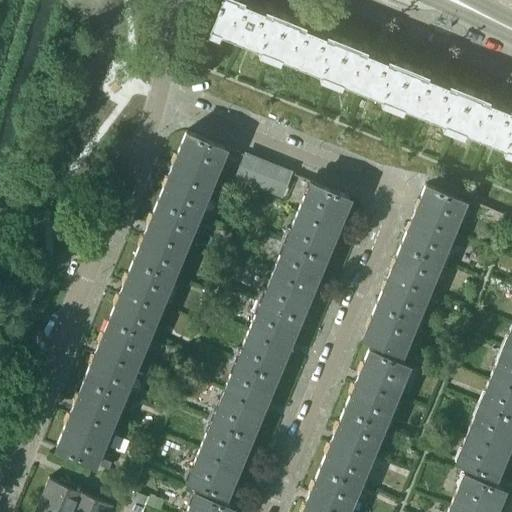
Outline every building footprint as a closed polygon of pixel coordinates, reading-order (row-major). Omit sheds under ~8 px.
[(380,52),(251,0),(221,0),(206,38),(232,48),(235,42),(511,153),(511,108),(507,107),(509,103),(491,96),(490,100),(481,97),(483,93),(466,86),(464,90),(456,86),(457,83),(440,76),(439,79),(430,76),(432,72),(414,65),(413,69),(404,65),(405,62),(388,55),(387,59),(378,55),(380,52)] [(198,207),(214,167),(219,157),(207,152),(212,140),(185,129),(159,191),(198,207)] [(207,152),(219,157),(229,161),(232,155),(235,156),(237,150),(212,140),(207,152)] [(255,157),(245,153),(235,176),(247,180),(255,157)] [(266,162),(255,157),(247,180),(258,184),(266,162)] [(277,166),(266,162),(258,184),(268,188),(277,166)] [(288,170),(277,166),(268,188),(279,193),(288,170)] [(310,179),(285,239),(323,255),(348,195),(310,179)] [(425,183),(404,233),(442,249),(463,198),(425,183)] [(159,191),(133,254),(171,270),(198,207),(159,191)] [(404,233),(383,282),(422,298),(442,249),(404,233)] [(323,255),(285,239),(260,299),(299,315),(323,255)] [(107,316),(146,332),(171,270),(133,254),(107,316)] [(362,335),(369,338),(400,351),(422,298),(383,282),(362,335)] [(299,315),(260,299),(236,358),(274,373),(299,315)] [(107,316),(80,382),(119,397),(146,332),(107,316)] [(511,318),(502,344),(511,348),(511,318)] [(511,348),(502,344),(478,401),(511,414),(511,348)] [(366,346),(343,403),(383,420),(407,362),(366,346)] [(236,358),(211,418),(249,433),(274,373),(236,358)] [(54,444),(60,447),(106,466),(109,460),(106,458),(108,452),(98,448),(119,397),(80,382),(54,444)] [(455,457),(494,473),(511,429),(511,414),(478,401),(455,457)] [(383,420),(343,403),(318,464),(358,481),(383,420)] [(249,433),(211,418),(186,477),(224,493),(249,433)] [(318,464),(298,511),(344,511),(358,481),(318,464)] [(463,469),(445,511),(491,511),(502,486),(463,469)] [(60,477),(58,480),(48,476),(34,508),(42,511),(105,511),(110,502),(73,486),(74,483),(60,477)] [(194,488),(184,511),(229,511),(233,505),(194,488)]
